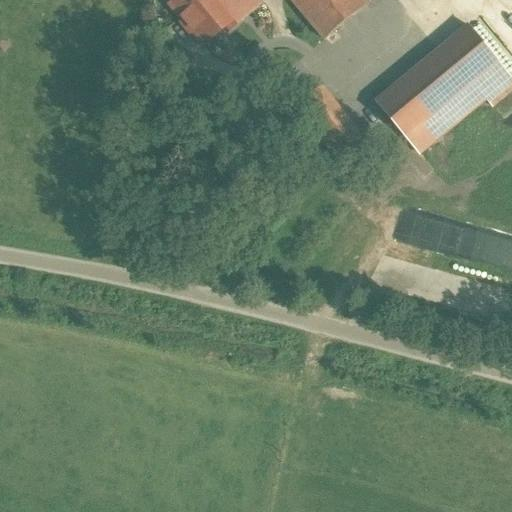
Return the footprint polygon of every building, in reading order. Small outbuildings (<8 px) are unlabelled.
[(227,32),(260,4),(255,0),(177,0),(171,5),(205,45),(224,28),(227,32)] [(368,4),(364,0),(290,0),(324,41),(368,4)] [(511,89),(511,78),(469,26),(376,103),(419,154),(486,99),(492,107),(511,89)] [(298,109),(314,128),(337,109),(322,89),(298,109)] [(372,151),(337,109),(314,128),(315,129),(305,137),(339,178),(372,151)]
